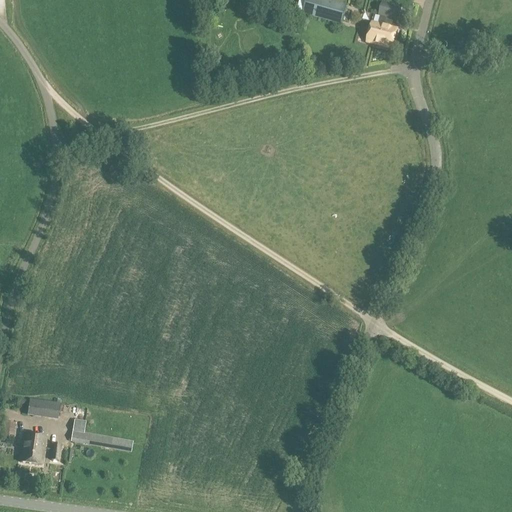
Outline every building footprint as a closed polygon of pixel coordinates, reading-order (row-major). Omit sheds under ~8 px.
[(306,0),(302,15),(342,27),(348,6),(326,0),(306,0)] [(390,29),(392,22),(399,23),(403,9),(384,4),(381,19),(389,21),(388,26),(386,25),(385,27),(372,24),(367,44),(392,51),(397,31),(390,29)] [(30,400),(27,418),(58,422),(60,405),(30,400)] [(1,422),(0,430),(0,437),(14,440),(16,424),(1,422)] [(84,436),(86,423),(74,422),(71,443),(99,448),(114,451),(131,454),(133,444),(115,441),(104,439),(92,437),(84,436)] [(24,436),(20,464),(42,467),(46,439),(24,436)] [(50,462),(60,464),(62,447),(52,445),(50,462)]
